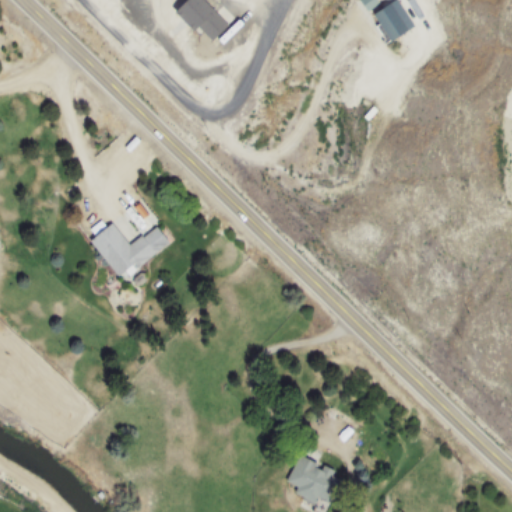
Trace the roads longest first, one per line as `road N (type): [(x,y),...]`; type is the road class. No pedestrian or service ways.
road 1 (secondary): [(511,478),(427,378),(19,0)]
road 2 (residential): [(85,0),(228,145),(263,159),(293,143),(346,40),(361,28)]
